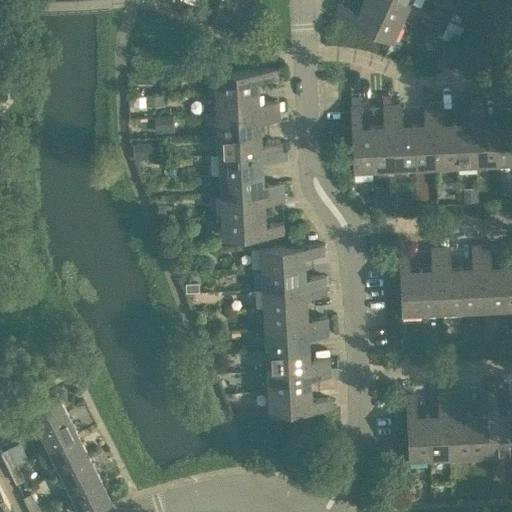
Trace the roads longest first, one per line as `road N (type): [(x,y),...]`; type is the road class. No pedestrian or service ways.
road 1 (residential): [(358,371),(348,243),(315,185),(303,54)]
road 2 (residential): [(511,75),(416,80),(370,61),(303,54)]
road 3 (residential): [(135,511),(202,488),(262,490),(312,511)]
road 4 (residential): [(358,371),(511,361)]
road 5 (residential): [(323,511),(356,451),(358,371)]
